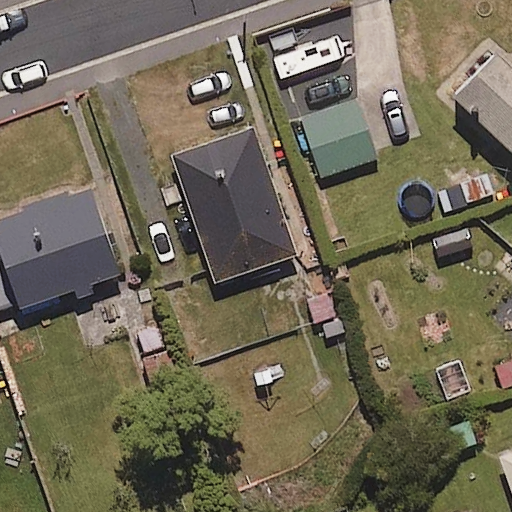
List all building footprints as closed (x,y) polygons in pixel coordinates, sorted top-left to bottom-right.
[(511,48),(494,33),(451,81),(511,135),(511,48)] [(377,152),(356,93),(301,113),(321,172),(377,152)] [(297,246),(252,118),(170,146),(215,274),(297,246)] [(0,302),(120,264),(92,177),(0,207),(0,302)] [(511,443),(501,447),(511,480),(511,443)]
